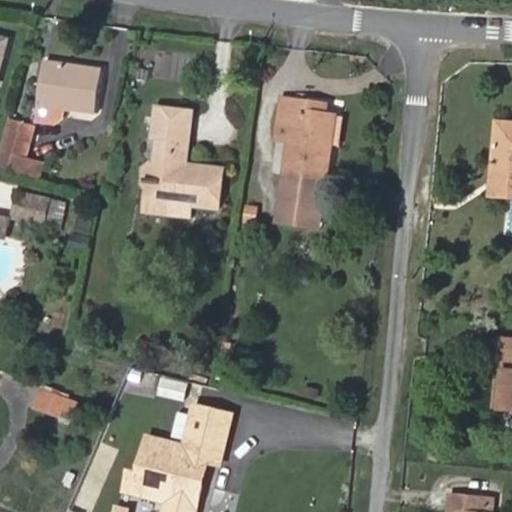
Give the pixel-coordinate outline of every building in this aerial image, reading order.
[(25,39),(28,26),(6,21),(2,34),(25,39)] [(98,114),(104,70),(46,61),(39,106),(67,110),(98,114)] [(323,143),(327,114),(303,111),(304,101),(282,98),(276,140),(289,142),(285,175),(329,181),(334,144),(323,143)] [(327,114),(328,105),(304,101),(303,111),(327,114)] [(66,115),(67,110),(39,106),(39,109),(36,109),(34,120),(55,123),(66,115)] [(188,165),(194,112),(158,108),(154,140),(151,142),(149,157),(151,160),(150,170),(148,183),(146,205),(168,208),(167,214),(192,218),(194,206),(221,209),(225,169),(188,165)] [(0,162),(12,118),(0,114),(0,162)] [(334,144),(338,116),(327,114),(323,143),(334,144)] [(27,157),(36,125),(13,119),(0,165),(0,170),(36,180),(41,161),(27,157)] [(511,123),(499,122),(494,167),(511,169),(511,123)] [(511,197),(511,169),(494,167),(492,196),(511,197)] [(47,225),(53,199),(18,191),(12,217),(13,218),(47,225)] [(62,230),(68,203),(53,199),(47,225),(47,227),(62,230)] [(246,204),(245,225),(260,226),(262,205),(246,204)] [(167,214),(168,208),(146,205),(145,212),(167,214)] [(0,235),(9,237),(13,218),(12,217),(0,214),(0,235)] [(511,339),(501,339),(498,372),(507,372),(503,410),(511,410),(511,339)] [(503,410),(507,372),(498,372),(495,409),(503,410)] [(75,420),(81,404),(43,391),(37,407),(75,420)] [(164,511),(206,511),(215,465),(229,467),(240,409),(197,401),(190,440),(149,432),(143,468),(130,466),(125,495),(166,502),(164,511)] [(485,511),(487,496),(452,493),(449,511),(485,511)] [(493,511),(495,497),(487,496),(485,511),(493,511)] [(119,503),(116,511),(136,511),(137,508),(119,503)]
